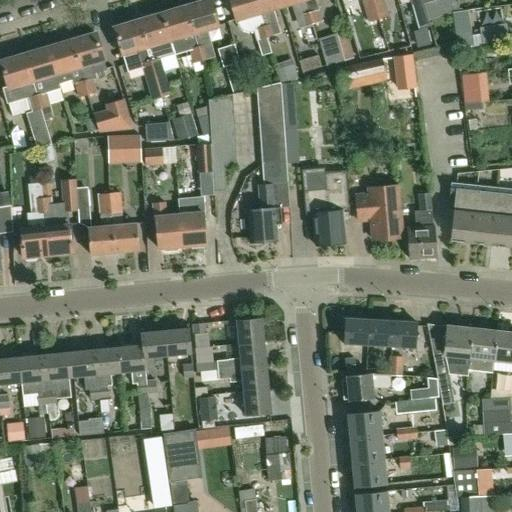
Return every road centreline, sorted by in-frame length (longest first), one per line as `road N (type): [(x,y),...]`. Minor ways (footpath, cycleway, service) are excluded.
road 1 (residential): [(300,278),(0,309)]
road 2 (residential): [(323,511),(300,278)]
road 3 (residential): [(511,293),(300,278)]
